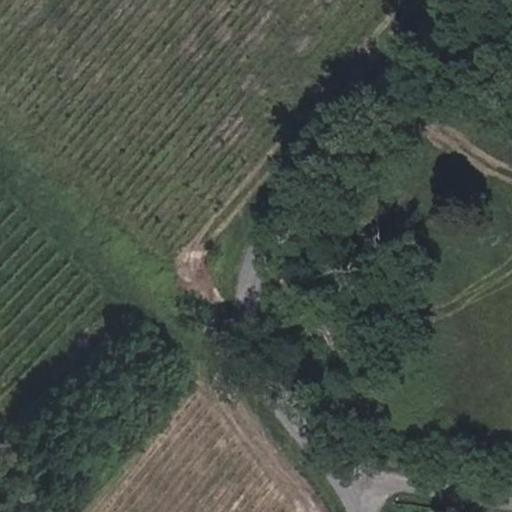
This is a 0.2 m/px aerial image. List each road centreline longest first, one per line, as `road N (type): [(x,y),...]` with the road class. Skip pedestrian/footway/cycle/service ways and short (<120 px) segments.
road 1 (unclassified): [(465,0),(271,265),(271,364),(358,511)]
road 2 (unclassified): [(359,511),(384,484),(414,480),(511,496)]
